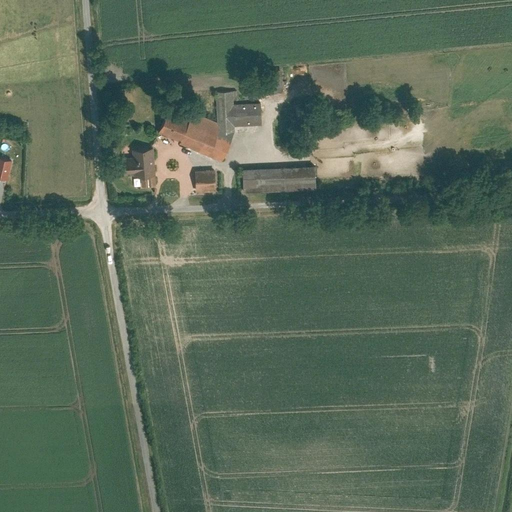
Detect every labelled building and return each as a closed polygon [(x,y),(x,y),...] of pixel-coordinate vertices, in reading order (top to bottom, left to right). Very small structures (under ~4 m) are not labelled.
[(262,99),(237,99),(237,121),(262,121),(262,99)] [(186,136),(194,117),(172,107),(163,126),(186,136)] [(186,136),(184,140),(225,159),(238,129),(197,111),(194,117),(186,136)] [(159,181),(158,145),(141,146),(142,182),(159,181)] [(0,172),(11,176),(16,157),(1,153),(0,157),(0,172)] [(312,165),(249,167),(250,183),(313,181),(312,165)] [(218,167),(198,169),(201,190),(220,189),(218,167)]
